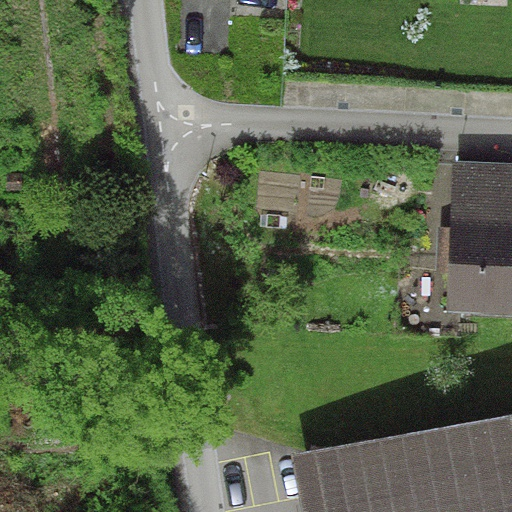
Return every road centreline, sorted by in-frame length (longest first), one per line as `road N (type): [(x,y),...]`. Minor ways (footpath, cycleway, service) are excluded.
road 1 (residential): [(211,511),(161,130)]
road 2 (residential): [(511,135),(279,123),(161,130)]
road 3 (residential): [(161,130),(146,0)]
